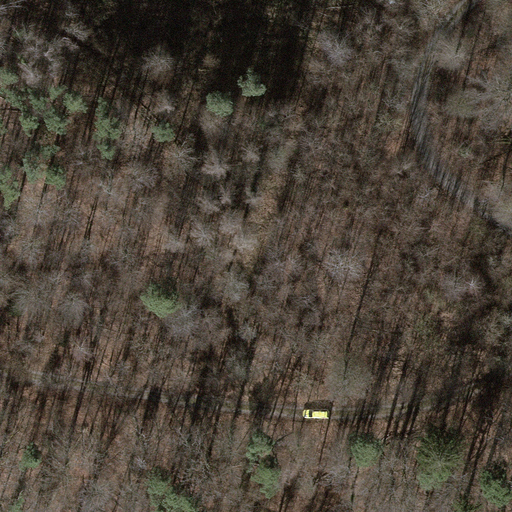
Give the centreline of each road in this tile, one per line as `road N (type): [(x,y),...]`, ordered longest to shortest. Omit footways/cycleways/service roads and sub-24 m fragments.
road 1 (track): [(0,374),(317,418),(439,403),(511,368)]
road 2 (track): [(511,222),(445,173),(421,136),(419,90),(436,38),(470,0)]
